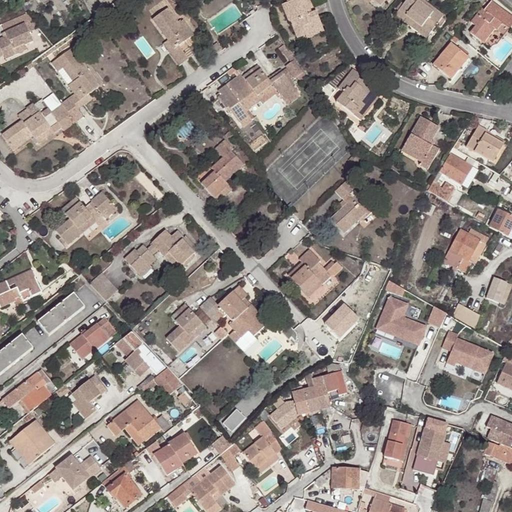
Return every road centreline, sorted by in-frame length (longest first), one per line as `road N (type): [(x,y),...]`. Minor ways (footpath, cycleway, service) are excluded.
road 1 (residential): [(338,0),(367,58),(401,83),(504,109)]
road 2 (residential): [(125,131),(256,37),(259,0)]
road 3 (residential): [(257,272),(125,131)]
road 4 (residential): [(0,510),(139,395)]
road 5 (residential): [(0,488),(119,397)]
road 6 (residential): [(125,131),(39,185),(0,172)]
